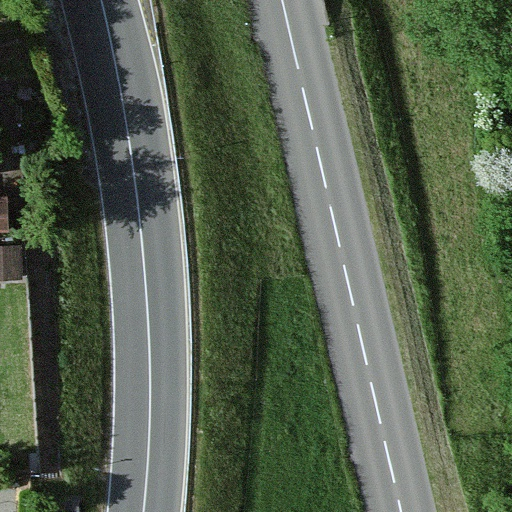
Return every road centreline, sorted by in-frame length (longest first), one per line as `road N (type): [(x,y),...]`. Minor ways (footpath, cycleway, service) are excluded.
road 1 (tertiary): [(401,511),(281,0)]
road 2 (primary): [(143,511),(149,300),(102,0)]
